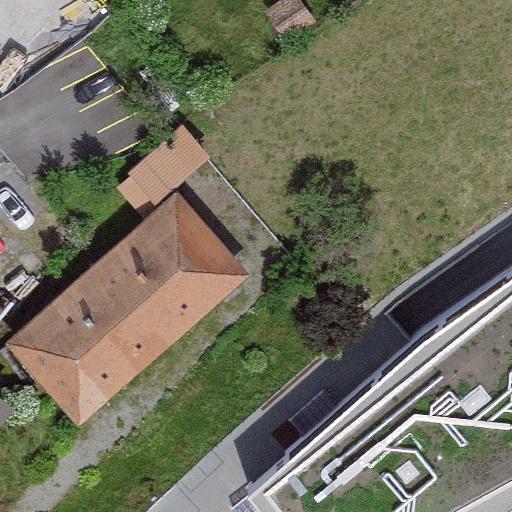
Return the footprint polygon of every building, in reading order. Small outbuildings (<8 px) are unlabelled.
[(308,24),(291,0),(278,0),(262,12),(283,42),(308,24)] [(196,150),(172,126),(121,177),(145,201),(196,150)] [(242,269),(171,190),(2,341),(72,419),(190,315),(242,269)] [(510,511),(511,511),(511,259),(411,328),(238,482),(260,511),(510,511)] [(0,412),(9,402),(0,394),(0,412)]
